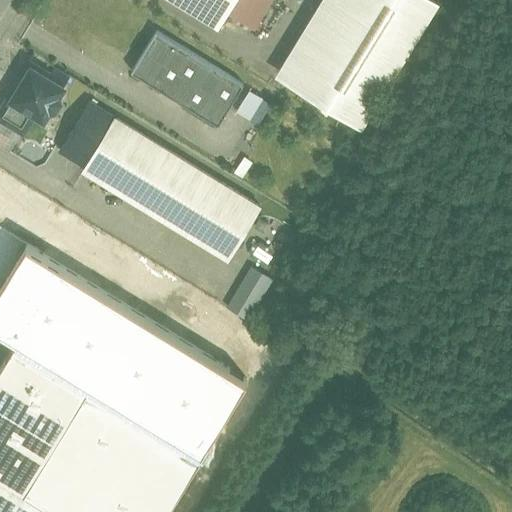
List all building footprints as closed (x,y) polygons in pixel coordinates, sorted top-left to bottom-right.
[(178,0),(220,26),(230,10),(235,0),(178,0)] [(271,0),(235,0),(230,10),(256,26),(271,0)] [(441,0),(440,0),(346,0),(295,84),(363,126),(441,0)] [(245,82),(158,29),(133,70),(220,123),(245,82)] [(49,76),(29,64),(10,95),(37,112),(45,117),(51,108),(57,107),(61,100),(60,94),(65,85),(49,76)] [(72,75),(56,65),(49,76),(65,85),(72,75)] [(236,110),(258,122),(270,101),(247,89),(236,110)] [(37,112),(10,95),(0,112),(0,115),(25,131),(37,112)] [(92,101),(62,148),(65,150),(88,164),(117,116),(94,102),(92,101)] [(220,179),(117,116),(88,164),(85,169),(188,232),(220,179)] [(262,204),(221,179),(188,232),(229,257),(262,204)] [(0,511),(166,511),(249,378),(28,244),(0,289),(0,328),(18,339),(0,367),(0,511)] [(250,265),(227,305),(249,318),(272,277),(250,265)]
